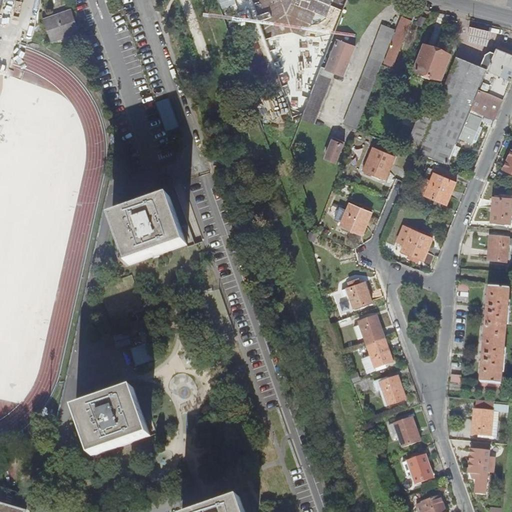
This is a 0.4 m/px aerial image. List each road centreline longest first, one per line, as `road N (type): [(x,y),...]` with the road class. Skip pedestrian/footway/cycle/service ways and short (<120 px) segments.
road 1 (residential): [(511,102),(450,250),(448,289)]
road 2 (residential): [(434,414),(384,269)]
road 3 (residential): [(448,289),(434,414)]
